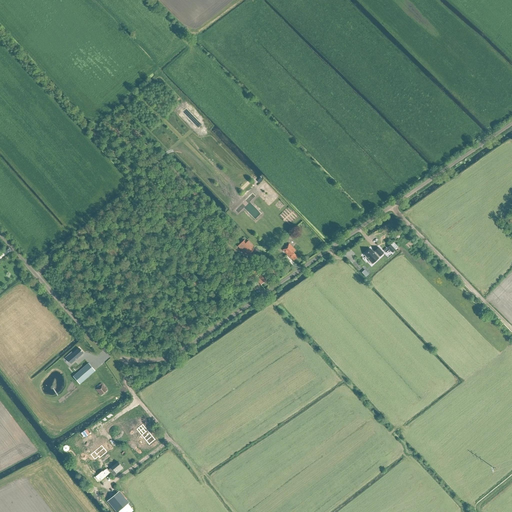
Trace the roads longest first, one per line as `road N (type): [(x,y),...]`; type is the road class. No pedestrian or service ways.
road 1 (unclassified): [(0,235),(102,345),(124,356),(161,355),(511,121)]
road 2 (track): [(392,204),(511,328)]
road 3 (track): [(124,356),(129,388),(166,436),(112,481)]
